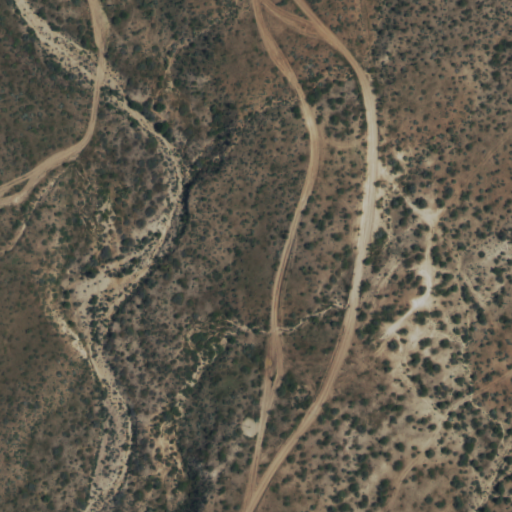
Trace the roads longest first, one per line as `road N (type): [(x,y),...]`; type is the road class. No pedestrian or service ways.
road 1 (track): [(250,511),(340,346),(370,131),(357,69),(299,0)]
road 2 (track): [(253,0),(260,28),(298,91),(314,149),(273,294),(247,511)]
